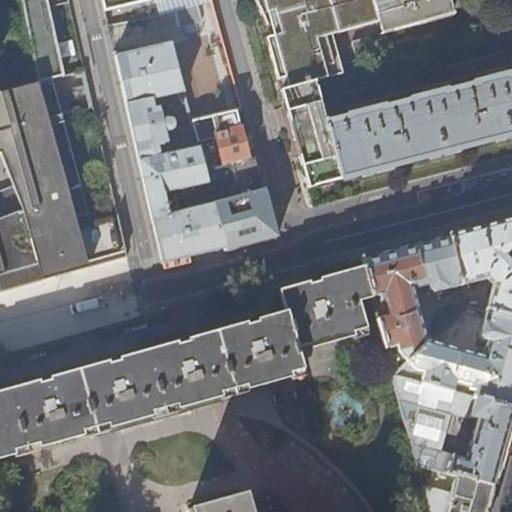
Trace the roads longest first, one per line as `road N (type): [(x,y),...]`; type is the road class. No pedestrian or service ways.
road 1 (residential): [(155,292),(88,0)]
road 2 (residential): [(223,0),(289,226),(311,250)]
road 3 (residential): [(511,199),(311,250)]
road 4 (residential): [(311,250),(155,292)]
